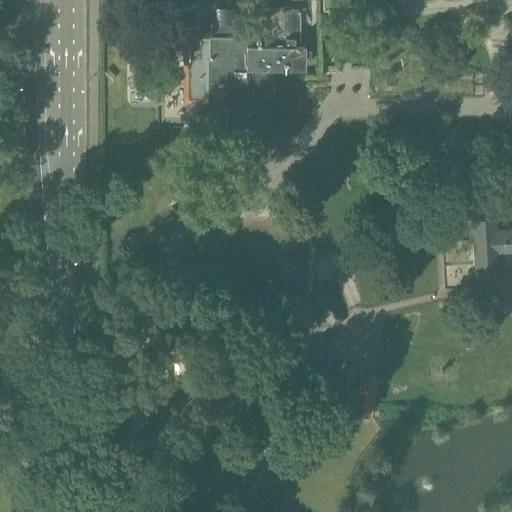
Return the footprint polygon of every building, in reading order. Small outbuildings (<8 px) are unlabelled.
[(323,0),(324,11),(350,11),(349,0),(323,0)] [(186,36),(186,99),(207,100),(207,103),(226,102),(226,129),(246,129),(246,111),(272,111),(272,110),(270,110),(271,68),(272,68),(272,67),(299,67),(299,65),(298,65),(298,46),(299,46),(299,44),(298,44),(299,10),(253,9),(253,28),(234,28),(234,24),(210,24),(210,36),(209,36),(186,36)] [(494,219),(469,220),(470,242),(474,242),(477,289),(498,288),(496,253),(511,252),(511,230),(495,232),(494,219)] [(140,245),(131,234),(121,242),(129,253),(140,245)] [(318,291),(314,296),(324,321),(331,324),(340,321),(343,313),(332,288),(325,288),(318,291)] [(360,375),(358,386),(353,415),(370,418),(378,378),(375,377),(360,375)]
